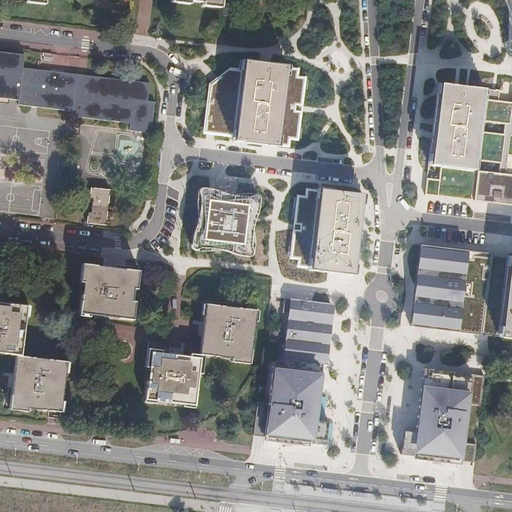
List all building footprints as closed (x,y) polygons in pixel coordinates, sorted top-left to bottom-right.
[(221,9),(221,0),(172,0),(172,2),(191,5),(192,2),(203,4),(203,6),(221,9)] [(22,54),(0,51),(0,94),(17,97),(17,102),(69,108),(68,115),(78,116),(128,122),(127,129),(149,131),(152,101),(146,100),(147,82),(21,67),(22,54)] [(233,138),(233,142),(278,147),(287,66),(242,60),(241,70),(233,138)] [(300,67),(287,66),(278,147),(290,148),(291,141),(299,142),(306,77),(299,76),(300,67)] [(233,138),(241,70),(228,68),(207,86),(201,135),(233,138)] [(439,84),(429,165),(473,170),(483,89),(466,88),(439,84)] [(502,92),(483,89),(473,170),(429,165),(425,194),(511,202),(511,102),(502,101),(502,92)] [(344,135),(345,119),(328,118),(327,134),(344,135)] [(108,188),(90,186),(88,197),(91,197),(90,212),(87,211),(85,221),(104,223),(108,188)] [(307,270),(317,188),(306,187),(305,196),(298,195),(289,260),(297,261),(296,269),(307,270)] [(363,194),(317,188),(307,270),(353,275),(363,194)] [(256,217),(258,207),(260,202),(260,198),(259,196),(257,195),(252,194),(246,194),(242,194),(238,195),(234,195),(228,195),(222,194),(212,191),(201,190),(197,190),(195,192),(195,195),(197,201),(197,212),(196,216),(195,218),(195,222),(191,231),(189,241),(187,245),(188,250),(190,252),(194,253),(201,254),(209,253),(216,253),(217,253),(221,253),(226,255),(231,258),(236,259),(242,259),(247,259),(250,259),(252,257),(253,252),(254,248),(254,245),(254,237),(253,229),(253,226),(254,221),(256,217)] [(489,253),(418,245),(409,327),(480,335),(489,253)] [(511,255),(489,253),(480,335),(500,336),(511,255)] [(511,255),(500,336),(511,337),(511,254),(511,255)] [(81,283),(78,312),(131,318),(132,301),(130,301),(131,289),(134,289),(136,270),(117,268),(80,264),(77,282),(81,283)] [(287,298),(281,339),(328,345),(334,304),(287,298)] [(0,352),(16,354),(21,355),(26,303),(0,299),(0,352)] [(199,324),(196,353),(204,354),(230,357),(230,360),(248,363),(254,309),(202,303),(199,324)] [(328,345),(281,339),(276,370),(318,376),(319,366),(326,367),(328,345)] [(201,373),(204,354),(196,353),(187,352),(187,356),(171,354),(159,352),(159,349),(145,347),(143,366),(146,366),(142,401),(194,406),(198,373),(201,373)] [(21,355),(16,354),(12,388),(10,408),(28,410),(29,407),(62,411),(67,360),(21,355)] [(253,435),(261,436),(269,371),(261,369),(253,435)] [(261,436),(260,440),(283,442),(324,447),(327,424),(313,422),(318,376),(276,370),(269,369),(269,371),(261,436)] [(473,375),(421,369),(413,433),(402,431),(399,458),(428,462),(461,466),(462,462),(472,377),(473,375)] [(484,377),(473,375),(472,377),(462,462),(474,463),(484,377)]
